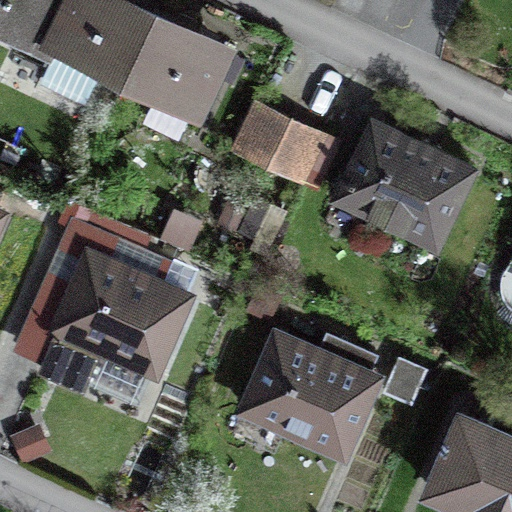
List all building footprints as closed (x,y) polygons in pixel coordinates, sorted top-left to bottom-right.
[(124,69),(152,11),(128,0),(0,0),(0,31),(45,53),(54,35),(124,69)] [(152,11),(124,69),(196,104),(224,46),(152,11)] [(304,178),(327,136),(256,95),(232,137),(304,178)] [(480,169),(371,116),(336,188),(445,240),(480,169)] [(186,288),(89,248),(56,325),(154,365),(186,288)] [(391,366),(282,315),(242,401),(351,452),(391,366)] [(511,511),(511,432),(460,408),(421,491),(465,511),(511,511)]
